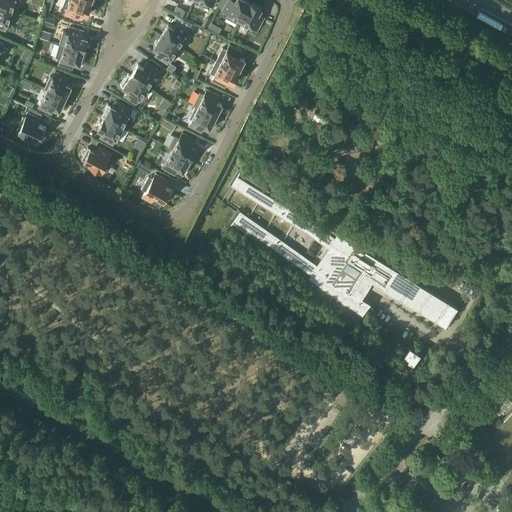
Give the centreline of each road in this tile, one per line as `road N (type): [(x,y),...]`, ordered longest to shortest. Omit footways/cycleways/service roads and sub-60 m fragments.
road 1 (residential): [(118,39),(62,151),(101,187),(172,216),(216,161),(288,17),(287,0)]
road 2 (track): [(0,185),(354,383)]
road 3 (unclassified): [(340,511),(511,337)]
road 4 (unclassified): [(511,73),(366,0)]
